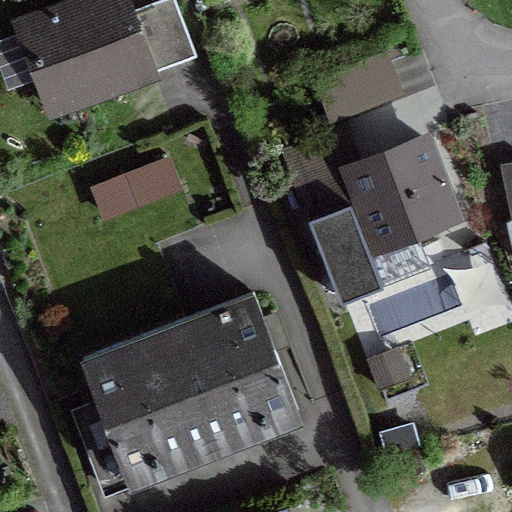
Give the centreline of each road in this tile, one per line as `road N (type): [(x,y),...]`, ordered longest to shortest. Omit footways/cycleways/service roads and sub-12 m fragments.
road 1 (residential): [(69,511),(0,326)]
road 2 (residential): [(511,69),(454,53),(426,0)]
